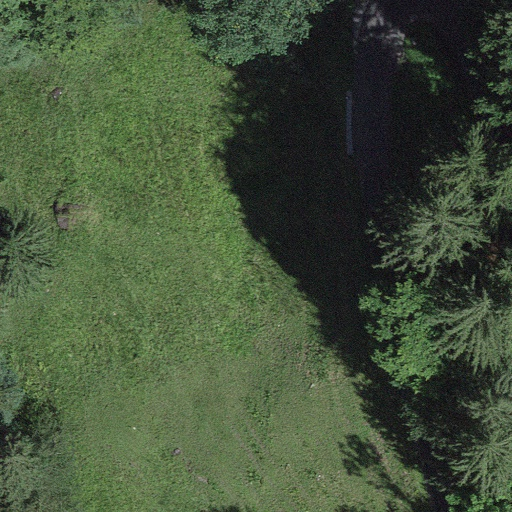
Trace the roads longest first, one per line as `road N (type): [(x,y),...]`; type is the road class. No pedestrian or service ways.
road 1 (unclassified): [(387,0),(372,120),(376,194),(443,511)]
road 2 (track): [(447,0),(511,156)]
